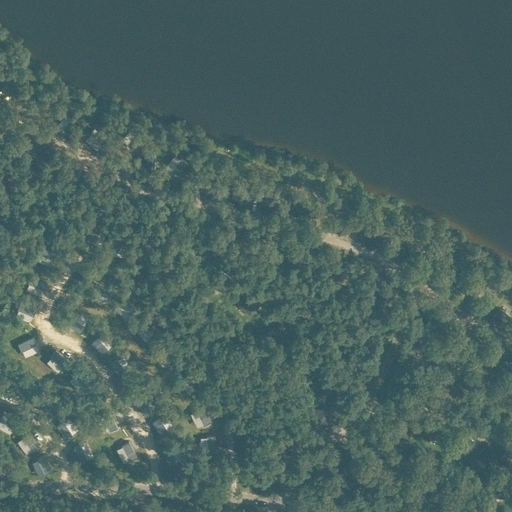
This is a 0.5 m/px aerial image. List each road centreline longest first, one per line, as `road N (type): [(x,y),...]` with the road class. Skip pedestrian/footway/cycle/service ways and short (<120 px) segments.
road 1 (unclassified): [(0,489),(75,485),(325,511)]
road 2 (unknown): [(155,491),(143,445),(93,364),(23,301),(52,261),(91,257)]
road 3 (unknown): [(239,498),(233,417),(214,374),(91,257)]
road 4 (track): [(235,217),(100,174),(0,106)]
road 5 (track): [(358,413),(449,405),(496,430),(511,449)]
road 6 (track): [(358,413),(426,304)]
